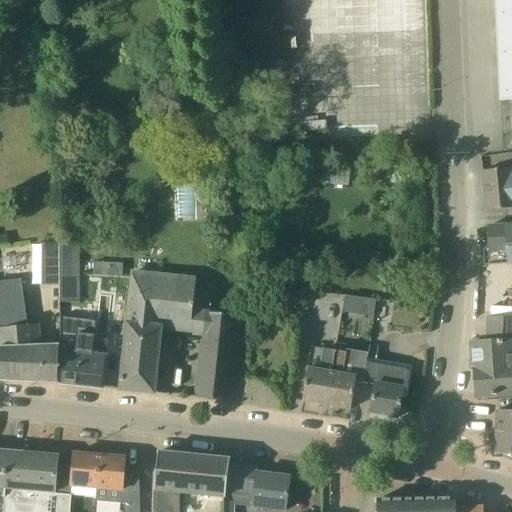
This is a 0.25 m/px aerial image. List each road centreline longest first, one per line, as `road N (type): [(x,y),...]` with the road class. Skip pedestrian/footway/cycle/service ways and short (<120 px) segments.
road 1 (unclassified): [(436,467),(455,263),(448,0)]
road 2 (unclassified): [(347,452),(0,407)]
